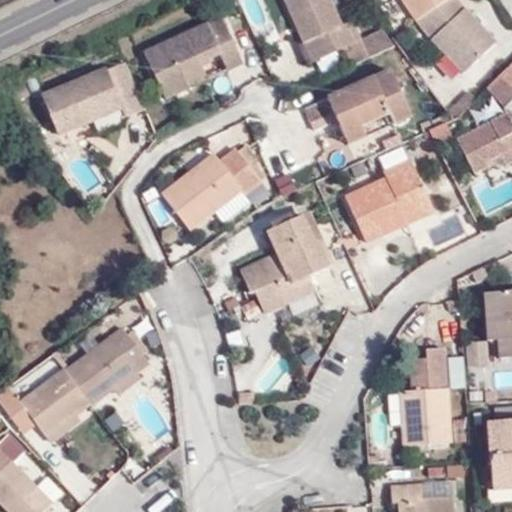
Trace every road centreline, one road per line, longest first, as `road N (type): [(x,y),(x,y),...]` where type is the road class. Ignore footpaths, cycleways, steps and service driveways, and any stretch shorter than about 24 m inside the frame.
road 1 (residential): [(511,242),(402,294),(313,463),(223,498)]
road 2 (residential): [(179,291),(223,498)]
